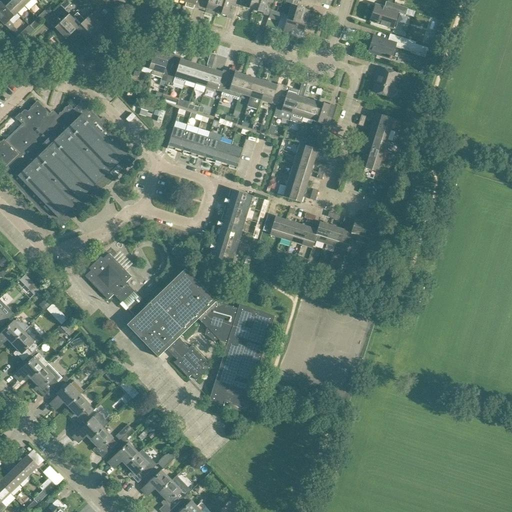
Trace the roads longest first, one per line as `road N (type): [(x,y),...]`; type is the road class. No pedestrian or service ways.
road 1 (residential): [(377,207),(328,189),(353,75),(327,61)]
road 2 (unclassified): [(327,61),(313,65),(144,16)]
road 3 (residential): [(0,204),(47,250),(103,233),(142,208)]
road 4 (residential): [(158,163),(207,185),(202,216),(183,222),(142,208)]
road 5 (unclassified): [(158,163),(99,99),(67,87),(68,62)]
road 6 (residential): [(109,511),(23,421)]
